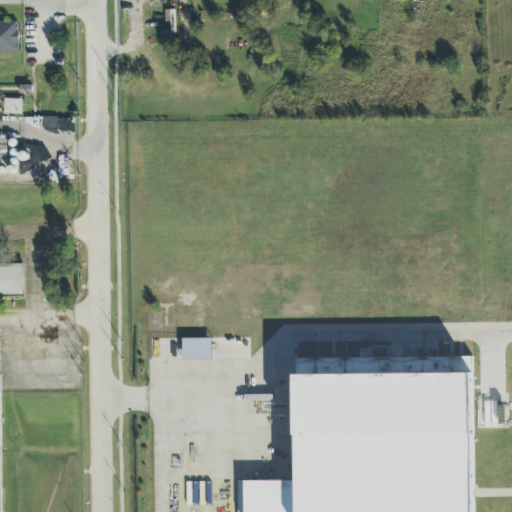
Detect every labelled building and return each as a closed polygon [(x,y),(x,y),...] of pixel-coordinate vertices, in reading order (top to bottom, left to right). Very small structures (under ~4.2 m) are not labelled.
[(196,11),(177,11),(177,47),(196,47),(196,11)] [(17,22),(0,22),(0,54),(17,54),(17,22)] [(4,114),(21,114),(21,100),(4,100),(4,114)] [(0,297),(24,297),(24,265),(0,265),(0,297)] [(212,324),(212,339),(250,338),(250,323),(212,324)] [(183,360),(212,360),(211,339),(183,340),(183,360)] [(472,511),(474,359),(453,359),(453,371),(449,371),(449,365),(445,367),(434,367),(440,363),(438,360),(413,360),(412,372),(406,372),(406,370),(401,362),(401,367),(397,370),(387,370),(387,374),(386,374),(377,360),(297,359),(296,482),(238,482),(238,510),(245,510),(245,511),(472,511)]
